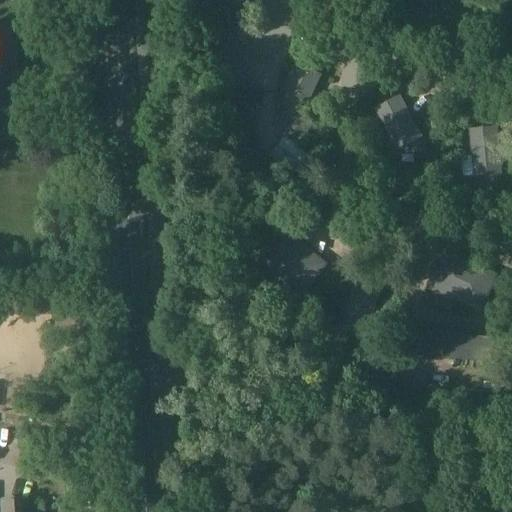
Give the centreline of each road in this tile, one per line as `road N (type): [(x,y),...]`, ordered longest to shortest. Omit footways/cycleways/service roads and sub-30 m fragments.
road 1 (track): [(132,364),(511,406)]
road 2 (primary): [(129,277),(114,0)]
road 3 (primary): [(141,511),(129,277)]
road 4 (residential): [(129,277),(0,277)]
